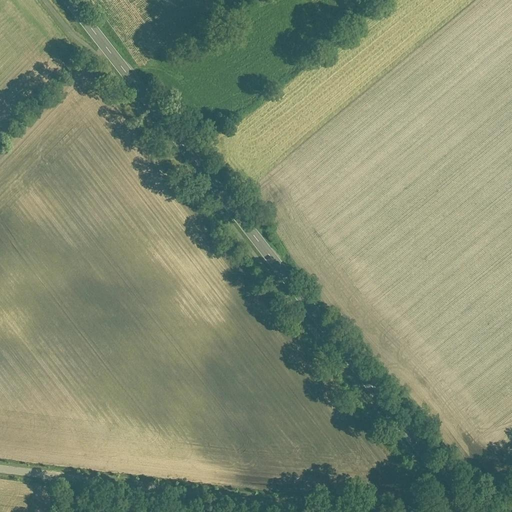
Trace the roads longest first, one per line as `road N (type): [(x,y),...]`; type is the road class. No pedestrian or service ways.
road 1 (secondary): [(468,511),(65,0)]
road 2 (residential): [(413,511),(0,462)]
road 3 (track): [(250,0),(131,86)]
